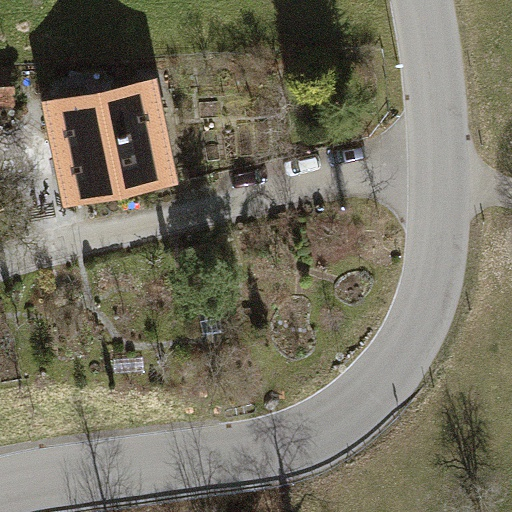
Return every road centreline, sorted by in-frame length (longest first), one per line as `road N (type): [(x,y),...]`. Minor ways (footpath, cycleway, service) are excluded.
road 1 (tertiary): [(0,491),(261,452),(345,419),(410,352),(428,308),(439,164)]
road 2 (residential): [(0,267),(347,175),(439,164)]
road 3 (tertiary): [(439,164),(424,0)]
